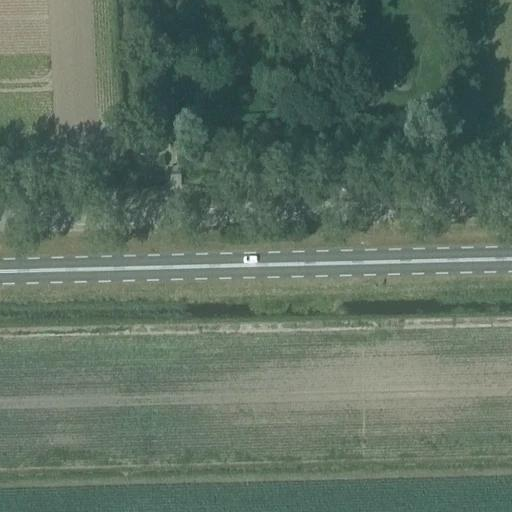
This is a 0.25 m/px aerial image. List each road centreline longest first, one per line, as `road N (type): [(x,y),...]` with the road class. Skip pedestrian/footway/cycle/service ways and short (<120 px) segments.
road 1 (unclassified): [(0,222),(511,209)]
road 2 (secondary): [(511,261),(0,273)]
